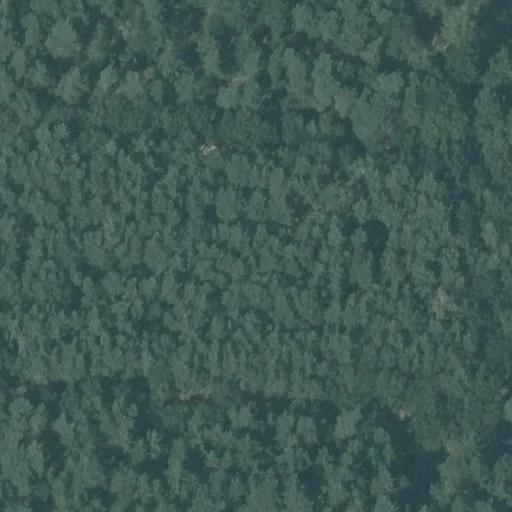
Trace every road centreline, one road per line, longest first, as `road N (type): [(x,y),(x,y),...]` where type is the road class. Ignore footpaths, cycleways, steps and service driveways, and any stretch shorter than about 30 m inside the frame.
road 1 (track): [(511,160),(0,132)]
road 2 (track): [(511,424),(0,397)]
road 3 (track): [(461,157),(511,419)]
road 4 (track): [(461,157),(441,91),(388,0)]
